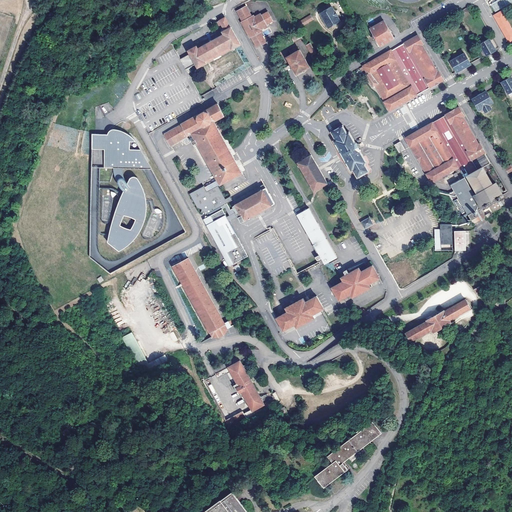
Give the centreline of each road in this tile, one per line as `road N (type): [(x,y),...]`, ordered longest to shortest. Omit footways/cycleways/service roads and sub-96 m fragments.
road 1 (unclassified): [(228,8),(157,49),(128,99),(195,231),(158,262),(196,346),(243,337),(298,360)]
road 2 (unclassified): [(261,75),(157,139),(226,267),(262,302)]
road 3 (unclassified): [(298,360),(308,364),(352,347),(373,351),(404,393),(398,423),(376,458),(323,511)]
road 4 (track): [(388,511),(414,411),(476,323),(511,292)]
road 5 (unclassified): [(251,149),(282,208),(243,235),(262,302)]
road 6 (unclassified): [(419,30),(346,72),(299,121)]
road 7 (track): [(0,432),(128,511)]
road 8 (unclassified): [(511,214),(496,238),(397,296)]
road 9 (unclassified): [(397,296),(347,204),(352,187)]
